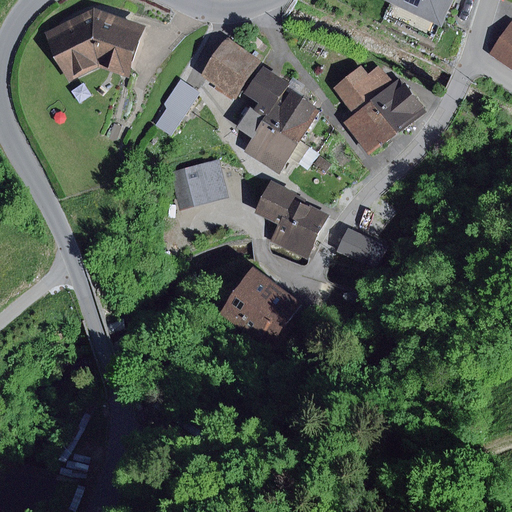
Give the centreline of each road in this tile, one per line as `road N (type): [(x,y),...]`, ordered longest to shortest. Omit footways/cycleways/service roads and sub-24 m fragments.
road 1 (unclassified): [(98,511),(121,437),(106,353),(0,101)]
road 2 (track): [(121,437),(259,465),(341,455),(419,468),(511,444)]
road 3 (residential): [(309,280),(350,214),(429,140),(472,58)]
road 4 (track): [(287,59),(385,181)]
